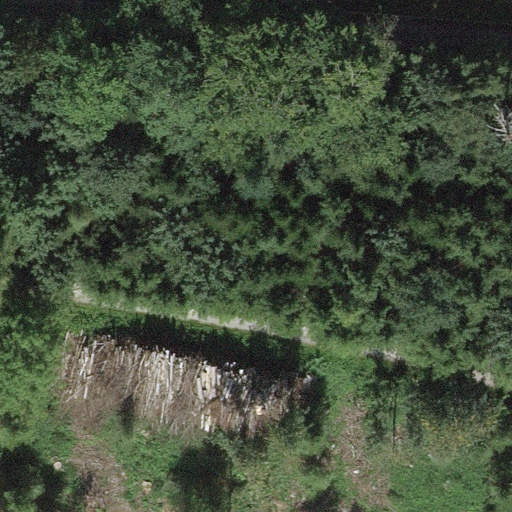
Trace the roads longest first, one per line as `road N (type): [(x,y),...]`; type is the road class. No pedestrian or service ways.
road 1 (track): [(511,378),(0,268)]
road 2 (track): [(0,1),(317,21),(511,47)]
